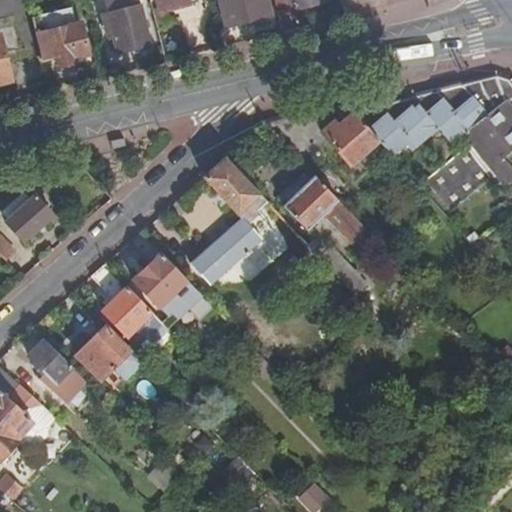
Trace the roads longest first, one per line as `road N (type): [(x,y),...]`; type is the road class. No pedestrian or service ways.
road 1 (residential): [(0,331),(56,286),(271,73)]
road 2 (tertiary): [(0,144),(271,73)]
road 3 (tertiary): [(271,73),(511,23)]
